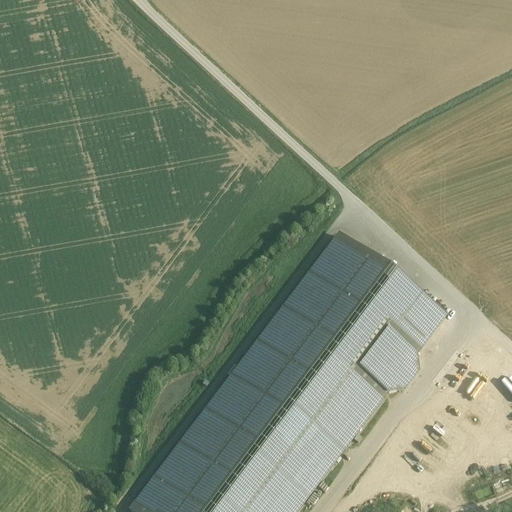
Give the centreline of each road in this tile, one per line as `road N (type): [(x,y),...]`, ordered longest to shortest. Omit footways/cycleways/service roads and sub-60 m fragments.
road 1 (track): [(140,0),(511,346)]
road 2 (track): [(477,314),(423,400),(333,511)]
